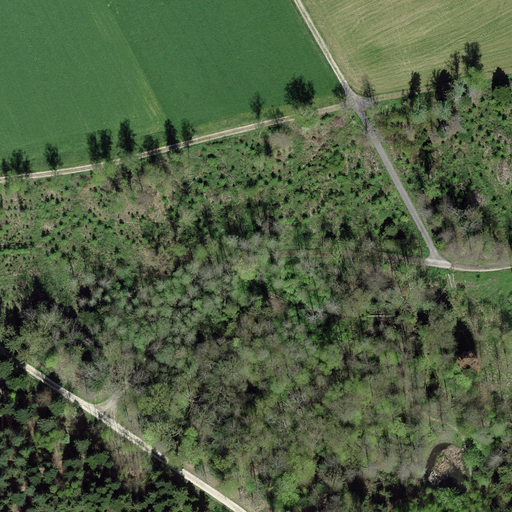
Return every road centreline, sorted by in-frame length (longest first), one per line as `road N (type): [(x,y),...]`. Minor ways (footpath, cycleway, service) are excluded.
road 1 (track): [(0,177),(511,66)]
road 2 (track): [(443,264),(332,253),(234,262),(198,286),(103,414)]
road 3 (track): [(294,0),(443,264)]
road 4 (track): [(240,511),(0,345)]
